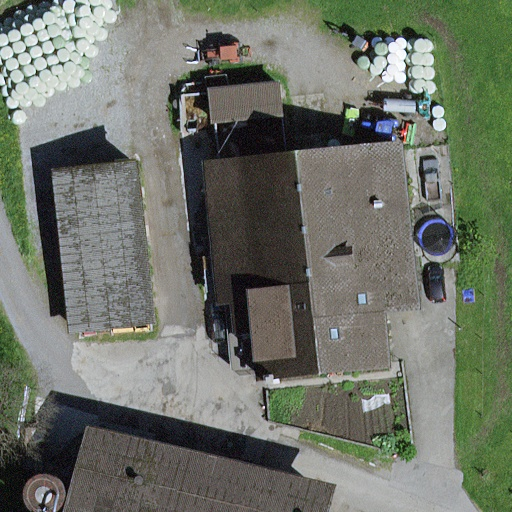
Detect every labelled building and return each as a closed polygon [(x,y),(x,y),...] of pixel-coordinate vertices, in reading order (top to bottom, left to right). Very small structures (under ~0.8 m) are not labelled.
[(224,121),(296,116),(293,74),(221,79),(224,121)] [(383,305),(378,258),(414,254),(403,151),(217,170),(226,257),(229,289),(230,296),(250,294),(254,329),(261,328),(266,374),(266,378),(389,366),(383,305)] [(136,168),(63,175),(80,330),(152,322),(136,168)] [(383,305),(419,302),(414,254),(378,258),(383,305)] [(210,291),(229,289),(226,257),(207,259),(210,291)] [(238,377),(266,374),(261,328),(254,329),(250,294),(230,296),(238,377)] [(324,511),(328,498),(92,442),(75,511),(324,511)]
